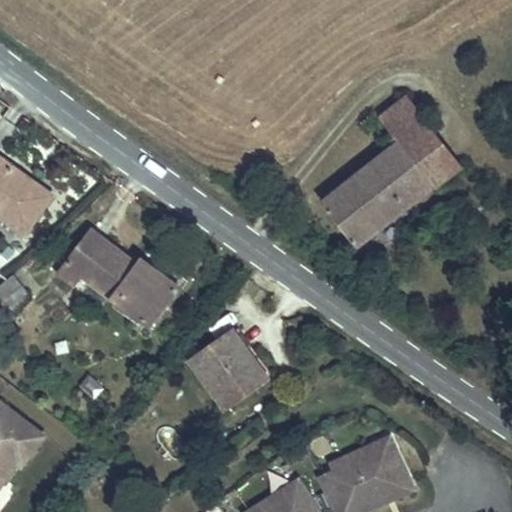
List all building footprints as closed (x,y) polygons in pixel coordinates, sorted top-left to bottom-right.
[(431,73),(407,93),(424,114),(448,94),(431,73)] [(424,114),(453,149),(464,163),(489,143),(448,94),(424,114)] [(406,129),(434,164),(453,149),(424,114),(406,129)] [(464,163),(453,149),(434,164),(406,129),(328,193),(368,242),(464,163)] [(30,179),(0,157),(0,215),(25,234),(52,195),(37,184),(34,188),(27,183),(30,179)] [(37,184),(30,179),(27,183),(34,188),(37,184)] [(149,325),(166,303),(179,286),(143,259),(135,269),(128,263),(131,260),(130,259),(92,230),(60,273),(75,283),(82,274),(149,325)] [(131,260),(128,263),(135,269),(143,259),(135,253),(130,259),(131,260)] [(0,286),(0,300),(11,314),(32,297),(14,275),(0,286)] [(273,383),(236,331),(188,364),(226,417),(273,383)] [(0,493),(19,469),(23,472),(51,436),(0,397),(0,493)] [(167,456),(183,450),(173,425),(158,431),(167,456)] [(390,438),(373,446),(378,455),(394,447),(390,438)] [(322,477),(335,506),(349,500),(354,511),(361,511),(387,500),(385,496),(411,484),(394,447),(378,455),(373,446),(333,464),(336,471),(322,477)] [(298,481),(283,491),(289,499),(304,489),(298,481)] [(411,484),(385,496),(387,500),(413,489),(411,484)] [(283,491),(250,511),(318,511),(304,489),(289,499),(283,491)] [(354,511),(349,500),(335,506),(337,511),(354,511)]
